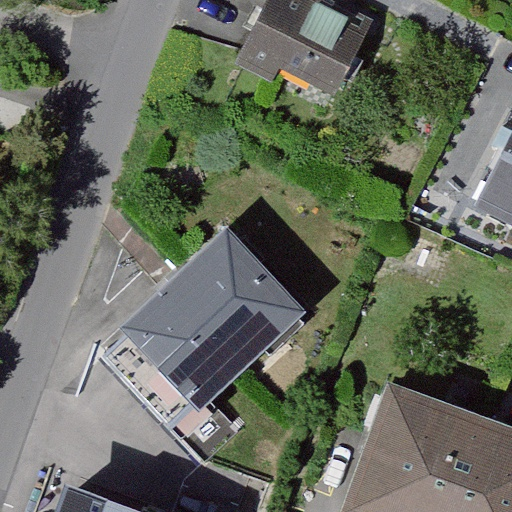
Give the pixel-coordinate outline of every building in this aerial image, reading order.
[(274,3),(231,61),(333,134),(375,76),(274,3)] [(511,138),(475,210),(511,229),(511,138)] [(309,332),(225,239),(91,358),(175,452),(309,332)] [(511,511),(511,425),(390,378),(343,509),(350,511),(511,511)] [(109,511),(69,498),(63,511),(109,511)]
